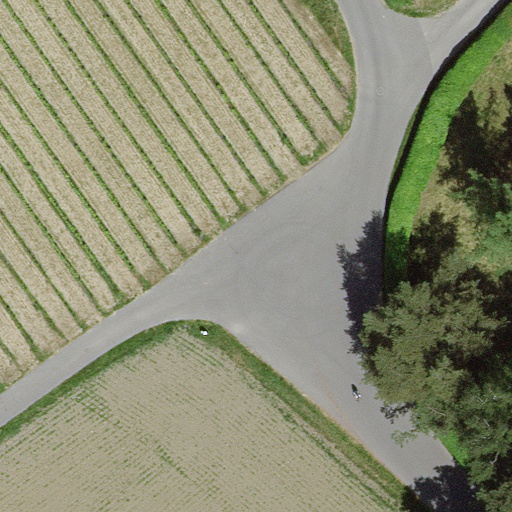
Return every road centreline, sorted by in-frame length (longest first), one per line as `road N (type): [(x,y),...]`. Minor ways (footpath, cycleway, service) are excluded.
road 1 (residential): [(0,413),(152,310),(214,289),(304,274)]
road 2 (residential): [(363,0),(414,85),(326,221),(304,274)]
road 3 (residential): [(304,274),(339,355),(477,511)]
